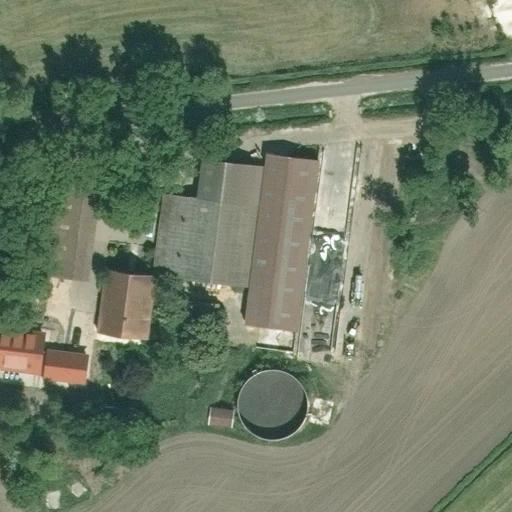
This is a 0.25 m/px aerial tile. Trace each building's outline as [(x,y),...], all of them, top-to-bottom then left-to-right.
[(326,160),(276,154),(275,164),(258,285),(253,320),(303,327),(326,160)] [(258,285),(275,164),(212,155),(207,195),(167,189),(156,271),(258,285)] [(106,190),(76,186),(63,275),(94,279),(106,190)] [(162,275),(112,268),(103,330),(154,338),(162,275)] [(0,326),(0,370),(92,382),(96,353),(48,347),(50,332),(0,326)] [(245,428),(300,428),(300,372),(245,371),(245,428)] [(215,404),(211,422),(234,427),(238,409),(215,404)]
